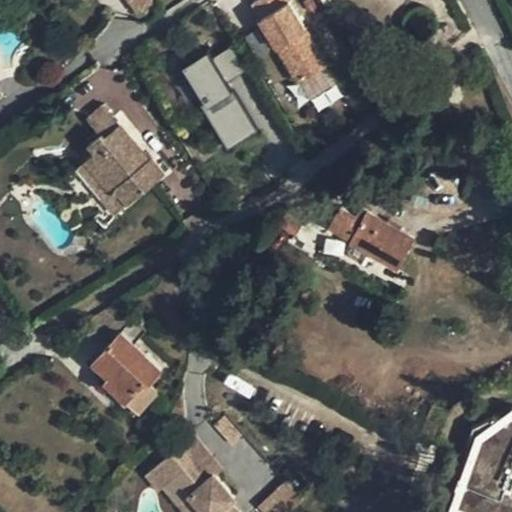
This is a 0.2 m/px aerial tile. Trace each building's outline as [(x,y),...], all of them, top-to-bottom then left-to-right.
[(126,0),(135,12),(155,1),(154,0),(126,0)] [(246,32),(274,13),(270,6),(277,0),(233,0),(227,4),(224,0),(212,0),(210,2),(224,23),(236,16),(246,32)] [(281,24),(274,13),(246,32),(254,44),(281,24)] [(182,69),(223,150),(266,128),(225,47),(182,69)] [(104,101),(87,115),(101,134),(105,131),(108,134),(121,122),(104,101)] [(93,152),(84,159),(111,190),(115,187),(127,201),(153,179),(165,169),(153,155),(144,161),(139,155),(144,151),(121,122),(108,134),(105,131),(101,134),(88,145),(93,152)] [(150,146),(144,151),(139,155),(144,161),(153,155),(155,152),(150,146)] [(115,210),(127,201),(115,187),(111,190),(84,159),(77,165),(115,210)] [(360,207),(356,213),(339,204),(328,224),(351,236),(350,239),(397,265),(413,237),(360,207)] [(278,224),(293,232),(299,222),(283,213),(278,224)] [(109,304),(86,320),(109,342),(121,330),(128,322),(109,304)] [(147,380),(150,382),(161,368),(121,330),(109,342),(93,359),(109,373),(105,379),(127,400),(147,380)] [(158,390),(150,382),(147,380),(127,400),(138,410),(158,390)] [(196,431),(168,452),(179,466),(176,469),(196,496),(208,511),(212,511),(230,497),(236,494),(210,461),(217,456),(196,431)] [(286,481),(258,505),(264,511),(284,511),(301,497),(286,481)] [(190,511),(224,511),(235,504),(230,497),(212,511),(208,511),(196,496),(185,506),(190,511)]
